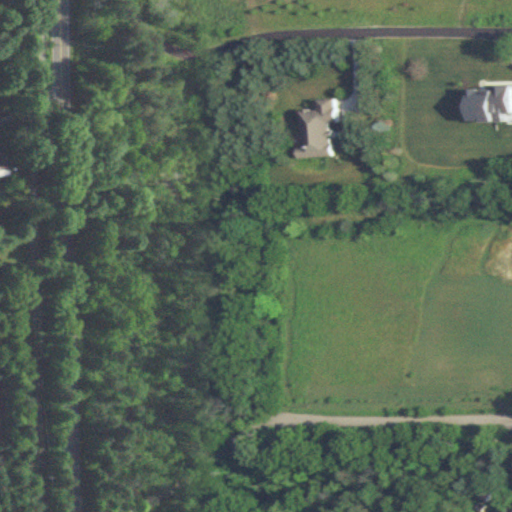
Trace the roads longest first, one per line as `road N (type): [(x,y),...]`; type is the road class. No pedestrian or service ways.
road 1 (tertiary): [(69,511),(52,0)]
road 2 (residential): [(126,511),(269,423),(511,415)]
